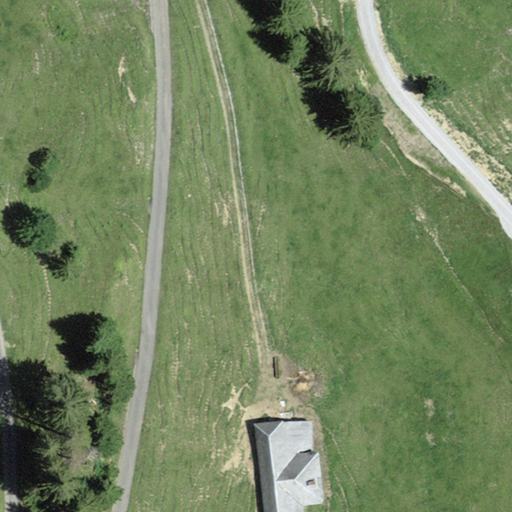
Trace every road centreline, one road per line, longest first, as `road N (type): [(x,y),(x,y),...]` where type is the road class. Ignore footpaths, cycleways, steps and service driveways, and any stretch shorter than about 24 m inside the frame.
road 1 (unclassified): [(160,0),(162,142),(149,333),(121,511)]
road 2 (track): [(267,394),(200,0)]
road 3 (track): [(443,145),(386,74),(364,0)]
road 4 (unclassified): [(12,511),(0,350)]
